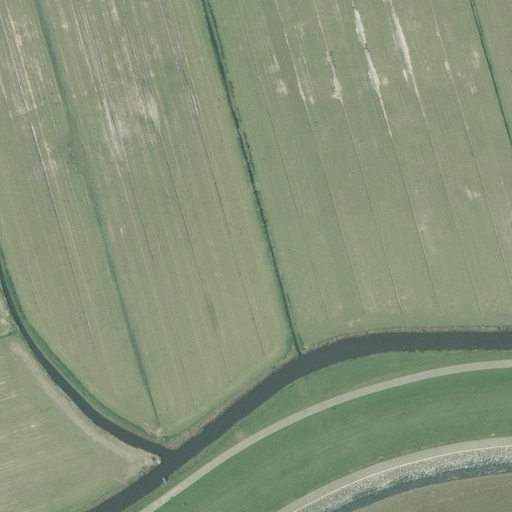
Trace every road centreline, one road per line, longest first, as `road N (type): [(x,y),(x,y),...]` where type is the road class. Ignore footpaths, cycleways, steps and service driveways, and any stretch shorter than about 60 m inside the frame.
road 1 (unclassified): [(153,511),(255,442),(316,413),(406,383),(511,367)]
road 2 (unclassified): [(302,511),(417,464),(511,448)]
